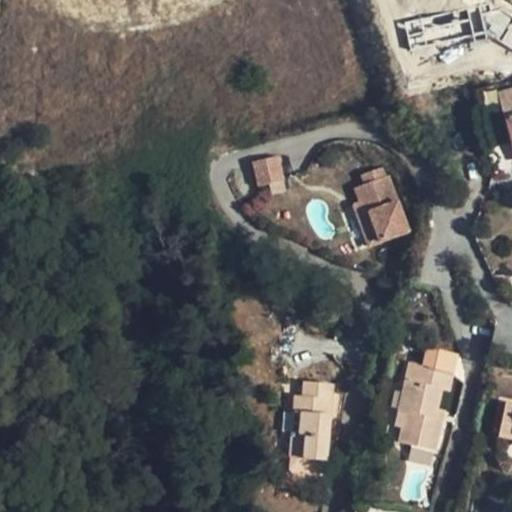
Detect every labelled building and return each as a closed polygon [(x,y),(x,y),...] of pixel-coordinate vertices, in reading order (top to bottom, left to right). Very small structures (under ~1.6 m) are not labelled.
[(490,11),(489,4),(405,23),(411,51),(473,36),(474,42),(487,40),(511,53),(511,10),(504,6),(490,11)] [(511,116),(511,89),(498,93),(505,118),(511,116)] [(291,173),(267,179),(272,202),(297,197),(291,173)] [(368,211),(364,214),(372,236),(358,242),(371,274),(411,258),(390,203),(385,206),(380,194),(364,200),(368,211)] [(356,235),(358,242),(372,236),(364,214),(357,216),(363,231),(356,235)] [(278,279),(271,315),(307,322),(315,285),(278,279)] [(410,363),(399,412),(405,413),(402,429),(399,443),(436,452),(443,421),(436,419),(438,409),(443,390),(450,392),(454,375),(429,369),(429,367),(410,363)] [(300,436),(292,434),(290,458),(327,462),(333,384),(305,381),(303,396),(295,396),(294,412),(302,413),(300,436)] [(511,404),(506,404),(500,432),(511,434),(511,404)] [(436,419),(443,421),(446,410),(438,409),(436,419)] [(294,412),(292,434),(300,436),(302,413),(294,412)] [(405,413),(399,412),(395,427),(402,429),(405,413)] [(511,434),(500,432),(499,439),(511,441),(511,434)] [(502,482),(494,482),(494,493),(502,493),(502,482)]
